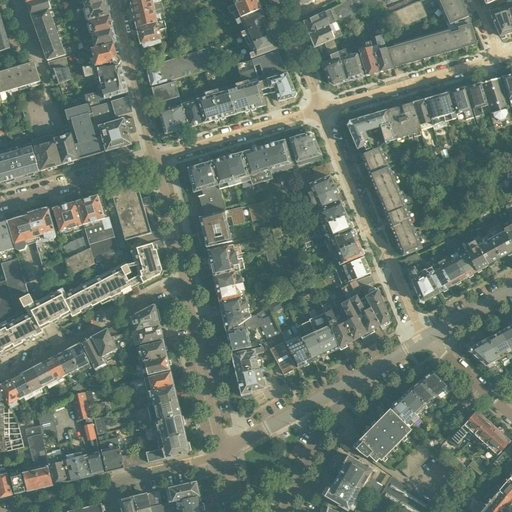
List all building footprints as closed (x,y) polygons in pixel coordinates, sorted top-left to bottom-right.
[(36,0),(27,3),(31,14),(51,8),(48,0),(36,0)] [(131,1),(133,9),(134,14),(163,7),(160,0),(133,0),(131,1)] [(236,20),(261,10),(256,0),(246,0),(235,5),(228,8),(230,14),(232,13),(236,20)] [(350,0),(351,1),(324,13),(304,23),(309,35),(329,25),(329,26),(334,24),(357,13),(378,3),(376,0),(350,0)] [(460,0),(436,0),(448,29),(386,47),(386,49),(388,58),(391,69),(392,69),(392,68),(400,66),(399,66),(406,64),(420,60),(427,58),(441,54),(448,52),(462,48),(468,46),(476,44),(473,36),(474,36),(473,30),(472,31),(470,25),(459,29),(459,27),(470,23),(470,22),(470,19),(468,18),(460,0)] [(106,2),(85,7),(85,8),(83,9),(84,13),(81,13),(82,21),(85,20),(86,21),(88,20),(109,15),(106,2)] [(391,15),(393,20),(397,29),(426,17),(420,2),(391,15)] [(381,9),(377,3),(371,6),(374,12),(381,9)] [(164,14),(163,7),(134,14),(137,28),(161,22),(160,15),(164,14)] [(51,8),(31,14),(35,27),(53,22),(49,10),(51,9),(51,8)] [(489,12),(500,36),(511,32),(511,25),(507,8),(499,11),(498,9),(489,12)] [(245,32),(266,23),(261,10),(236,20),(241,33),(245,31),(245,32)] [(88,20),(90,29),(83,31),(84,36),(91,35),(91,34),(113,29),(110,16),(109,15),(88,20)] [(164,21),(161,22),(137,28),(141,44),(142,44),(143,48),(161,44),(160,40),(167,38),(165,30),(166,29),(164,21)] [(53,22),(35,27),(39,38),(57,32),(53,22)] [(251,45),(272,36),(266,23),(245,32),(245,31),(241,33),(243,38),(247,36),(251,45)] [(332,33),(329,26),(329,25),(309,35),(315,48),(325,44),(325,43),(333,39),(333,40),(335,39),(342,36),(340,30),(332,33)] [(94,49),(113,44),(114,44),(116,41),(113,29),(91,34),(91,35),(94,48),(94,49)] [(57,32),(39,38),(43,49),(61,44),(57,32)] [(277,49),(272,36),(251,45),(254,53),(250,54),(252,59),(277,49)] [(391,69),(388,58),(386,49),(386,47),(382,36),(375,38),(379,50),(374,52),(373,52),(379,73),(379,72),(387,70),(391,69)] [(0,39),(0,51),(10,48),(7,38),(0,39)] [(330,55),(338,52),(334,42),(333,40),(333,39),(325,43),(325,44),(330,55)] [(366,76),(379,73),(373,52),(374,52),(371,42),(365,44),(366,49),(359,51),(366,76)] [(61,44),(43,49),(48,61),(66,55),(61,44)] [(95,67),(96,67),(113,62),(113,63),(116,65),(119,64),(120,61),(119,58),(116,56),(113,44),(94,49),(94,48),(91,49),(95,67)] [(150,82),(151,87),(152,87),(152,86),(215,68),(208,49),(199,52),(177,58),(177,59),(158,64),(147,67),(149,76),(148,76),(149,82),(150,82)] [(338,53),(338,52),(346,83),(347,82),(364,77),(357,54),(348,57),(346,50),(338,53)] [(256,73),(263,96),(272,93),(276,92),(279,101),(293,97),(295,93),(287,74),(278,51),(252,61),(255,70),(256,73)] [(333,86),(346,83),(338,52),(330,55),(332,59),(321,64),(323,67),(322,67),(330,84),(333,86)] [(48,63),(57,85),(73,79),(65,58),(48,63)] [(263,96),(256,73),(255,70),(252,61),(237,64),(242,83),(250,110),(256,109),(256,108),(266,105),(263,96)] [(40,82),(35,63),(27,66),(26,65),(26,64),(25,65),(23,66),(21,67),(14,70),(19,88),(40,82)] [(101,84),(124,79),(122,72),(123,71),(121,65),(118,66),(118,67),(116,67),(113,66),(107,68),(106,67),(98,69),(97,68),(96,67),(95,67),(83,68),(85,77),(98,74),(101,84)] [(211,92),(219,119),(225,117),(234,114),(226,88),(227,88),(221,69),(206,73),(211,92)] [(0,93),(19,88),(14,70),(6,72),(6,71),(5,70),(4,71),(2,72),(0,73),(0,74),(0,73),(0,93)] [(511,74),(502,78),(511,108),(511,112),(511,74)] [(481,84),(488,106),(490,115),(495,130),(511,124),(511,118),(509,109),(500,78),(481,84)] [(124,79),(101,84),(102,92),(86,96),(88,104),(90,104),(89,103),(94,101),(94,102),(128,92),(126,87),(124,79)] [(156,104),(166,101),(179,97),(175,82),(154,88),(152,88),(156,104)] [(244,112),(250,110),(242,83),(236,85),(227,88),(226,88),(234,114),(244,112)] [(481,108),(488,106),(481,84),(467,88),(473,111),(477,125),(482,124),(480,119),(479,117),(483,116),(481,108)] [(457,116),(457,115),(464,113),(466,121),(473,118),(465,89),(450,93),(457,116)] [(204,123),(219,119),(211,92),(196,96),(204,124),(204,123)] [(458,118),(457,115),(457,116),(450,93),(437,97),(445,122),(452,120),(458,118)] [(188,128),(204,124),(196,96),(180,101),(188,128)] [(79,160),(104,153),(95,124),(116,117),(132,113),(128,97),(111,103),(111,102),(91,108),(90,104),(88,104),(65,111),(70,129),(72,134),(79,160)] [(166,135),(188,128),(180,101),(179,97),(166,101),(168,106),(159,109),(160,112),(159,112),(166,135)] [(425,100),(432,126),(433,126),(439,124),(438,124),(445,122),(437,97),(425,100)] [(425,100),(413,104),(421,131),(433,127),(432,126),(425,100)] [(421,133),(421,131),(413,104),(386,112),(394,141),(395,141),(395,140),(421,133)] [(394,141),(386,112),(350,122),(348,126),(358,149),(364,147),(366,151),(372,149),(371,147),(371,148),(368,141),(369,140),(365,131),(380,127),(385,143),(394,141)] [(131,144),(128,135),(136,133),(133,118),(124,121),(124,120),(100,127),(107,152),(131,144)] [(54,139),(62,165),(79,160),(72,134),(70,129),(53,134),(54,139)] [(41,171),(62,165),(54,139),(53,134),(32,141),(34,148),(41,171)] [(297,163),(321,155),(313,137),(314,136),(308,134),(290,139),(297,163)] [(291,164),(284,141),(263,148),(271,174),(293,168),(291,164)] [(12,153),(19,178),(24,176),(25,176),(34,174),(34,173),(39,172),(32,147),(12,153)] [(273,179),(271,174),(263,148),(242,154),(250,181),(251,181),(252,185),(273,179)] [(388,220),(389,222),(391,229),(391,228),(397,243),(397,244),(398,244),(399,248),(399,249),(400,248),(403,256),(421,248),(406,212),(405,208),(406,208),(397,188),(388,167),(380,148),(361,155),(365,165),(364,165),(365,167),(366,167),(370,175),(369,175),(386,215),(388,220)] [(14,179),(19,178),(12,153),(0,156),(0,183),(15,179),(14,179)] [(242,183),(250,181),(242,154),(233,157),(233,156),(226,158),(234,186),(242,184),(242,183)] [(229,187),(234,186),(226,158),(222,160),(212,163),(220,190),(229,187)] [(486,170),(484,163),(484,160),(472,164),(475,173),(486,170)] [(225,209),(220,190),(212,163),(212,162),(188,169),(191,182),(192,182),(194,193),(203,190),(205,195),(198,197),(199,198),(204,216),(221,211),(223,210),(225,209)] [(314,175),(327,170),(325,164),(312,169),(314,174),(314,175)] [(314,175),(316,180),(329,175),(327,170),(314,175)] [(316,180),(314,175),(296,182),(298,188),(316,180)] [(311,200),(335,190),(330,177),(306,187),(309,193),(308,194),(311,200)] [(126,241),(152,234),(137,184),(111,192),(126,241)] [(317,213),(341,203),(335,190),(311,200),(313,206),(314,206),(317,213)] [(77,202),(77,203),(84,226),(84,225),(89,245),(90,249),(93,259),(96,258),(118,251),(110,221),(103,196),(98,197),(98,196),(82,200),(82,201),(77,202)] [(282,205),(284,211),(291,208),(289,202),(282,205)] [(93,259),(90,249),(89,245),(84,225),(84,226),(77,203),(66,206),(66,205),(62,207),(53,209),(60,232),(80,227),(83,238),(79,239),(75,240),(71,242),(67,245),(63,247),(70,258),(66,260),(71,276),(95,264),(93,259)] [(252,222),(262,220),(268,218),(264,203),(257,205),(250,206),(249,207),(252,222)] [(322,226),(347,217),(341,203),(317,213),(318,215),(315,216),(320,228),(323,227),(322,226)] [(229,228),(246,224),(242,208),(241,208),(225,212),(224,212),(221,213),(200,218),(204,233),(229,228)] [(39,213),(28,216),(35,240),(36,245),(43,243),(48,242),(48,241),(54,239),(56,235),(49,210),(39,213)] [(25,242),(35,240),(28,216),(23,218),(14,220),(14,221),(8,222),(16,249),(19,251),(25,250),(27,246),(25,242)] [(322,226),(323,227),(328,239),(352,229),(347,217),(322,226)] [(504,231),(511,245),(511,219),(509,221),(501,226),(504,231)] [(0,253),(0,254),(3,263),(16,259),(13,250),(14,250),(6,223),(0,224),(0,253)] [(488,236),(500,259),(511,252),(511,245),(504,231),(503,232),(499,225),(493,229),(495,232),(488,236)] [(232,242),(229,228),(204,233),(207,248),(232,242)] [(275,239),(283,237),(280,228),(272,230),(275,239)] [(352,229),(328,239),(334,253),(357,243),(352,229)] [(264,238),(266,245),(273,243),(271,236),(264,238)] [(474,241),(488,266),(500,259),(488,236),(481,240),(479,236),(473,239),(474,241)] [(464,249),(477,272),(488,266),(474,241),(468,245),(467,243),(462,246),(464,249)] [(49,266),(43,243),(36,245),(43,268),(47,267),(49,266)] [(357,243),(334,253),(338,263),(332,265),(334,268),(340,266),(363,256),(357,243)] [(6,321),(0,324),(0,355),(14,348),(29,340),(43,332),(42,330),(56,323),(56,322),(58,321),(57,319),(62,316),(63,319),(72,314),(74,317),(88,310),(101,303),(101,302),(103,305),(112,300),(110,298),(114,296),(116,298),(117,298),(119,297),(117,294),(121,292),(123,295),(132,290),(142,285),(160,275),(162,271),(154,244),(134,250),(131,251),(139,276),(137,277),(129,281),(126,276),(132,273),(127,265),(126,263),(120,265),(89,282),(65,294),(63,289),(34,303),(30,295),(29,295),(20,300),(24,308),(25,308),(28,313),(8,324),(6,321)] [(211,264),(237,258),(236,251),(235,252),(233,245),(208,251),(211,264)] [(451,256),(464,279),(477,272),(464,249),(451,256)] [(122,251),(118,251),(96,258),(97,263),(123,255),(122,251)] [(267,254),(269,264),(278,262),(275,252),(267,254)] [(310,253),(303,256),(306,264),(313,261),(310,253)] [(403,260),(406,266),(419,259),(417,254),(403,260)] [(249,255),(237,258),(211,264),(214,276),(239,271),(240,271),(245,270),(243,261),(250,260),(249,255)] [(438,263),(451,286),(464,279),(451,256),(438,263)] [(342,285),(345,284),(353,281),(370,274),(364,258),(347,265),(336,269),(342,285)] [(0,323),(25,310),(24,308),(20,300),(29,295),(18,259),(16,259),(3,263),(1,264),(6,280),(0,282),(0,323)] [(425,269),(438,294),(439,293),(438,293),(451,286),(438,263),(432,267),(431,267),(426,270),(426,269),(425,269)] [(312,268),(307,270),(310,278),(315,276),(312,268)] [(402,271),(403,275),(409,272),(413,282),(416,288),(415,288),(418,296),(420,300),(424,302),(430,298),(431,298),(438,294),(425,269),(417,274),(414,269),(409,272),(407,269),(402,271)] [(239,271),(214,276),(217,290),(243,284),(242,277),(241,277),(240,271),(239,271)] [(357,281),(360,288),(374,282),(371,275),(357,281)] [(367,333),(381,325),(365,297),(359,300),(357,296),(363,293),(360,288),(357,281),(354,282),(353,281),(345,284),(342,285),(339,286),(348,301),(349,300),(367,333)] [(245,290),(243,284),(217,290),(220,302),(246,297),(244,291),(245,290)] [(365,297),(381,325),(388,321),(389,319),(377,291),(365,297)] [(244,310),(248,309),(249,309),(248,302),(247,302),(246,297),(220,302),(223,316),(244,310)] [(349,320),(343,323),(353,340),(354,340),(367,333),(349,300),(348,301),(341,305),(349,320)] [(272,304),(268,307),(273,314),(277,311),(272,304)] [(136,331),(159,326),(155,306),(153,306),(131,318),(132,323),(135,325),(136,331)] [(242,327),(235,329),(228,334),(229,339),(230,347),(231,347),(232,352),(251,347),(247,332),(261,327),(267,340),(280,335),(267,307),(256,315),(251,316),(251,318),(243,323),(245,326),(246,329),(242,330),(242,327)] [(248,309),(244,310),(223,316),(228,334),(235,329),(243,323),(251,318),(251,316),(250,314),(249,314),(248,309)] [(340,348),(353,340),(343,323),(338,326),(332,311),(325,314),(340,348)] [(326,355),(340,348),(325,314),(310,320),(316,333),(326,355)] [(312,361),(326,355),(316,333),(310,320),(310,321),(297,327),(300,333),(312,361)] [(511,325),(501,332),(511,351),(511,325)] [(159,326),(136,331),(111,337),(118,351),(134,347),(134,346),(163,340),(159,326)] [(111,337),(108,330),(92,338),(102,357),(104,357),(106,360),(119,353),(118,351),(111,337)] [(291,337),(287,330),(281,333),(287,346),(291,354),(292,354),(298,367),(298,368),(312,361),(300,333),(291,337)] [(502,364),(511,358),(511,351),(501,332),(488,339),(502,364)] [(92,338),(82,344),(96,372),(107,366),(104,361),(106,360),(104,357),(102,357),(92,338)] [(490,370),(502,364),(488,339),(471,348),(469,348),(469,352),(471,352),(485,366),(490,370)] [(145,362),(166,356),(163,342),(136,348),(140,363),(145,362)] [(284,375),(293,370),(296,368),(282,343),(275,346),(270,349),(284,375)] [(80,344),(68,351),(79,372),(87,368),(86,366),(90,364),(80,344)] [(235,367),(237,375),(261,370),(264,369),(261,359),(257,360),(256,355),(264,352),(263,347),(232,354),(234,362),(235,367)] [(79,372),(68,351),(67,351),(56,357),(66,376),(68,379),(79,372)] [(119,355),(122,368),(129,366),(128,360),(125,361),(123,354),(119,355)] [(170,371),(166,356),(145,362),(140,363),(143,377),(170,371)] [(45,362),(45,363),(55,382),(66,376),(56,357),(45,363),(45,362)] [(34,368),(33,369),(43,388),(47,386),(48,389),(56,384),(55,382),(45,363),(34,368)] [(46,394),(43,388),(33,369),(22,375),(32,394),(35,400),(46,394)] [(261,370),(237,375),(239,384),(240,389),(240,388),(242,396),(243,396),(243,397),(246,399),(251,398),(253,395),(252,392),(267,388),(264,379),(263,379),(261,370)] [(149,392),(173,386),(170,372),(131,382),(134,395),(149,392)] [(422,380),(438,395),(443,392),(446,395),(452,390),(449,387),(433,372),(430,374),(422,380)] [(11,380),(10,381),(20,400),(32,394),(22,375),(11,380)] [(411,390),(429,408),(441,399),(438,395),(422,380),(412,389),(411,390)] [(0,388),(9,406),(20,400),(10,381),(0,386),(0,388)] [(72,388),(74,393),(81,390),(78,385),(72,388)] [(175,391),(173,386),(149,392),(150,398),(152,398),(154,405),(177,400),(175,391)] [(16,419),(9,406),(0,388),(0,453),(17,450),(23,449),(23,448),(24,448),(19,425),(22,423),(23,423),(20,417),(16,419)] [(92,390),(85,392),(88,406),(95,404),(92,390)] [(401,399),(420,417),(429,408),(411,390),(409,391),(401,399)] [(88,406),(85,392),(72,396),(77,421),(91,418),(88,406)] [(391,409),(409,428),(420,417),(401,399),(399,401),(391,409)] [(151,423),(151,422),(181,416),(179,409),(177,400),(154,405),(147,407),(151,423)] [(462,420),(470,412),(464,406),(456,415),(462,420)] [(409,428),(391,409),(390,410),(371,429),(356,445),(358,447),(356,449),(359,453),(362,455),(367,458),(369,456),(376,463),(379,459),(381,461),(411,431),(409,428)] [(37,415),(40,426),(42,436),(57,433),(52,412),(37,415)] [(470,439),(474,435),(486,421),(476,412),(466,422),(463,426),(451,439),(449,441),(455,447),(457,444),(466,435),(470,439)] [(158,441),(185,434),(183,425),(181,416),(151,422),(154,435),(157,435),(158,441)] [(94,419),(98,435),(104,434),(100,418),(94,419)] [(495,430),(486,421),(474,435),(479,440),(478,442),(481,445),(495,430)] [(93,424),(87,425),(94,456),(88,457),(88,459),(92,476),(104,473),(96,439),(93,424)] [(452,431),(446,425),(443,428),(450,434),(452,431)] [(27,491),(53,485),(46,458),(47,454),(43,437),(42,437),(42,436),(40,426),(25,430),(34,467),(22,470),(23,473),(27,491)] [(491,451),(497,456),(502,451),(502,452),(510,443),(508,441),(508,440),(505,437),(504,437),(495,430),(481,445),(490,452),(491,451)] [(187,444),(185,434),(158,441),(160,450),(146,453),(148,463),(187,454),(189,451),(187,444)] [(53,485),(68,482),(62,456),(61,455),(60,450),(52,451),(48,436),(43,437),(47,454),(46,458),(53,485)] [(125,469),(122,457),(117,438),(106,441),(105,436),(98,438),(107,473),(125,469)] [(421,465),(434,452),(422,441),(404,460),(397,467),(409,478),(421,465)] [(442,456),(451,446),(446,442),(437,451),(442,456)] [(511,444),(510,443),(502,452),(503,452),(510,458),(511,455),(511,444)] [(23,449),(17,450),(20,462),(26,461),(23,449)] [(74,454),(80,479),(92,476),(88,459),(88,457),(86,451),(82,453),(81,452),(74,454)] [(141,465),(146,463),(143,451),(138,453),(141,465)] [(494,462),(491,466),(494,469),(497,465),(499,466),(508,456),(503,452),(494,462)] [(135,466),(141,465),(138,453),(132,454),(135,466)] [(68,482),(80,479),(74,454),(66,456),(66,455),(62,456),(68,482)] [(383,485),(372,479),(375,473),(372,470),(373,469),(364,464),(363,465),(349,456),(344,463),(345,464),(338,476),(360,489),(360,490),(364,492),(373,497),(380,501),(398,511),(434,511),(436,509),(432,506),(392,477),(386,487),(383,485)] [(456,458),(449,466),(458,474),(466,467),(456,458)] [(486,478),(494,469),(491,466),(483,475),(486,478)] [(26,492),(21,473),(20,469),(9,471),(15,494),(26,492)] [(511,472),(508,477),(502,484),(503,485),(499,491),(511,502),(511,472)] [(0,497),(13,495),(8,474),(0,476),(0,497)] [(348,511),(360,490),(360,489),(338,476),(330,490),(329,489),(325,496),(339,505),(339,506),(348,511)] [(455,481),(455,480),(451,478),(447,483),(451,486),(455,481)] [(196,483),(169,489),(172,502),(199,496),(196,483)] [(451,486),(447,483),(443,489),(447,492),(449,489),(451,486)] [(456,485),(453,490),(458,494),(461,489),(456,485)] [(444,498),(447,492),(443,489),(441,493),(439,495),(444,498)] [(452,503),(458,494),(453,490),(449,496),(454,499),(452,503)] [(484,505),(493,511),(504,511),(508,509),(509,508),(511,504),(511,502),(499,491),(494,497),(492,495),(484,505)] [(157,505),(156,501),(154,492),(148,494),(151,511),(169,511),(167,503),(162,504),(157,505)] [(134,497),(136,511),(151,511),(148,494),(134,497)] [(435,500),(440,503),(444,498),(439,495),(435,500)] [(169,503),(167,503),(169,511),(195,511),(203,510),(199,496),(172,502),(169,503)] [(136,511),(134,497),(119,501),(122,511),(136,511)] [(436,509),(440,503),(435,500),(432,506),(436,509)] [(443,508),(448,511),(451,504),(446,501),(443,508)]
